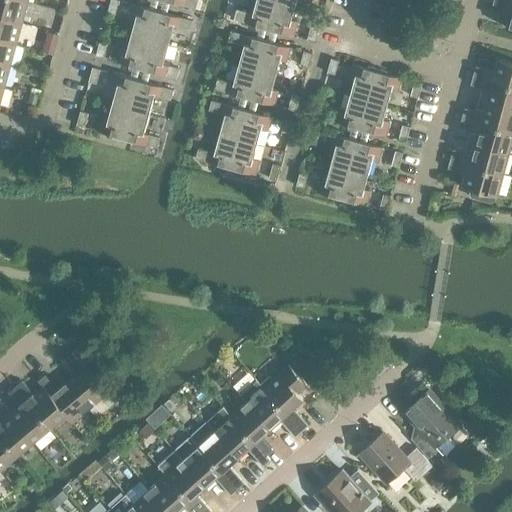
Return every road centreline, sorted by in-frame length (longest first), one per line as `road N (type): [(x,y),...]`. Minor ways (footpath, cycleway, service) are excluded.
road 1 (residential): [(243,511),(408,362)]
road 2 (residential): [(0,121),(33,130),(45,122),(79,0)]
road 3 (residential): [(457,69),(347,39),(358,0)]
road 4 (residential): [(416,215),(457,69)]
